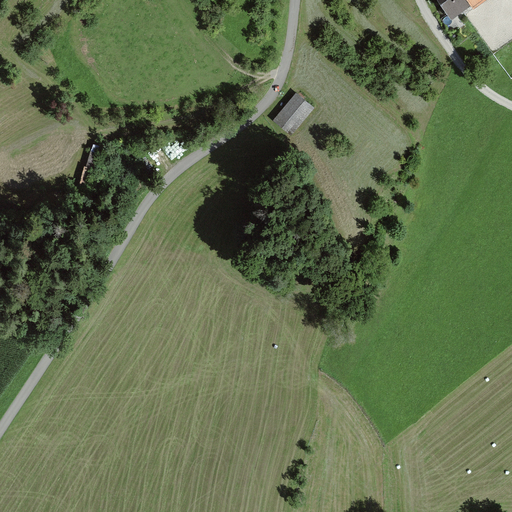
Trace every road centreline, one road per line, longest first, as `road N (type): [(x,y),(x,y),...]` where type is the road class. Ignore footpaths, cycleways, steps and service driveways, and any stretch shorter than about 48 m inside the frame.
road 1 (residential): [(295,0),(275,91),(153,192),(0,432)]
road 2 (track): [(423,0),(469,70),(511,103)]
